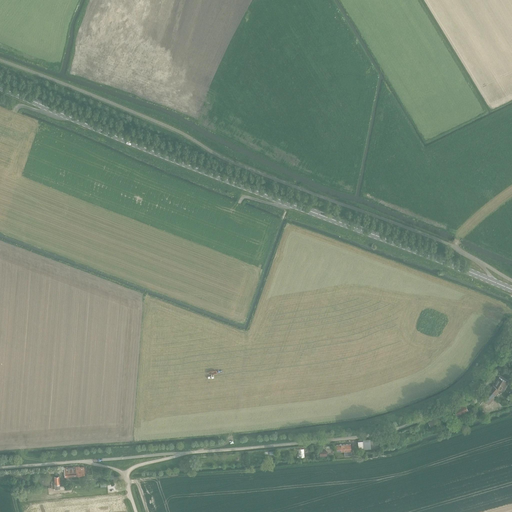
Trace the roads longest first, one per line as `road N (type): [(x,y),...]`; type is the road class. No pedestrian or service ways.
road 1 (secondary): [(511,289),(0,87)]
road 2 (unclassified): [(187,452),(390,431),(482,388),(511,346)]
